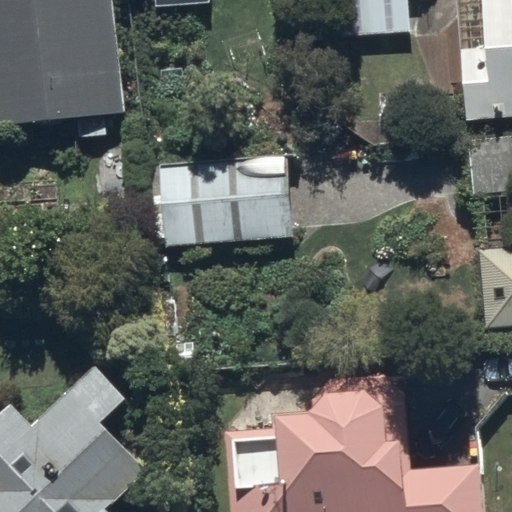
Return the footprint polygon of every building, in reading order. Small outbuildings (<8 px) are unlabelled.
[(0,0),(0,125),(124,112),(112,0),(0,0)] [(351,0),(354,36),(410,31),(407,0),(351,0)] [(511,115),(511,0),(482,0),(486,48),(463,49),(468,118),(511,115)] [(157,165),(164,254),(294,244),(287,155),(157,165)] [(511,245),(476,249),(482,328),(511,326),(511,245)] [(0,511),(110,511),(106,508),(145,472),(103,426),(128,403),(93,365),(31,423),(11,402),(0,412),(0,511)] [(220,429),(224,511),(478,511),(476,464),(407,468),(401,375),(303,381),(305,413),(272,415),(273,426),(220,429)]
